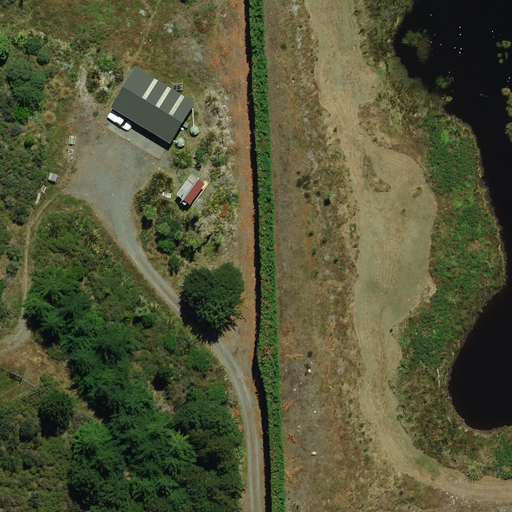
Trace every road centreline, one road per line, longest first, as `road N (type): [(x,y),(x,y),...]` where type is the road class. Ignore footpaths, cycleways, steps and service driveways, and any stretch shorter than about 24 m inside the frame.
road 1 (track): [(239,511),(220,385),(119,257),(99,199),(104,153)]
road 2 (track): [(99,199),(67,189),(23,204),(13,243),(18,324),(8,352),(0,351)]
